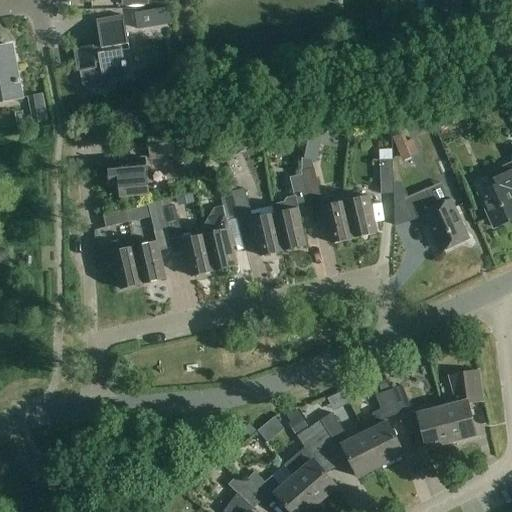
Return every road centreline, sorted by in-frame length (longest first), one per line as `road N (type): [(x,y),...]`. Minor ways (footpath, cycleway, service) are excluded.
road 1 (residential): [(396,333),(375,276),(92,341)]
road 2 (unclassified): [(100,408),(243,396),(396,333)]
